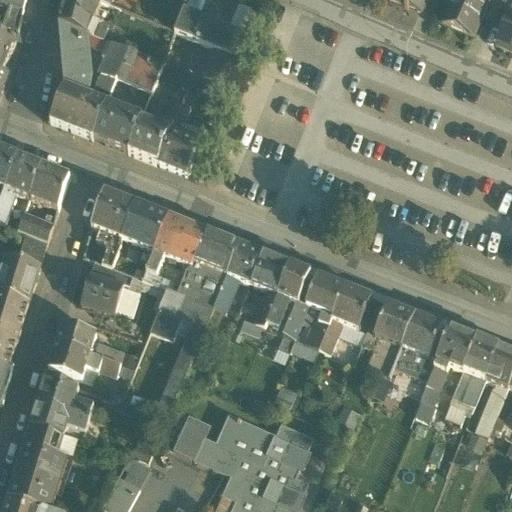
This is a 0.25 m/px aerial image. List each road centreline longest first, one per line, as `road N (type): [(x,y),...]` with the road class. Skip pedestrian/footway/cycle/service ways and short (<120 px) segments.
road 1 (residential): [(95,169),(511,331)]
road 2 (residential): [(95,169),(0,473)]
road 3 (residential): [(295,0),(511,91)]
road 4 (residential): [(46,0),(35,86),(16,138)]
